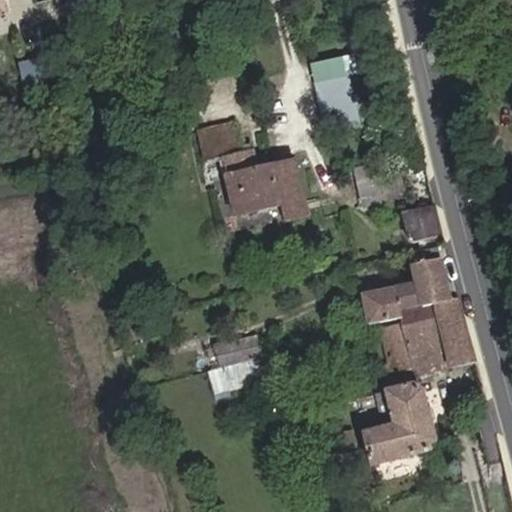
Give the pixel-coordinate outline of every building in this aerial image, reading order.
[(353,75),(320,80),(327,129),(360,124),(353,75)] [(287,166),(221,182),(229,218),(269,209),(274,228),(301,221),(287,166)] [(436,240),(427,210),(396,216),(403,248),(436,240)] [(399,319),(401,325),(448,314),(433,259),(408,265),(411,288),(359,298),(367,327),(399,319)] [(411,379),(471,361),(457,312),(448,314),(401,325),(380,330),(387,364),(375,367),(378,379),(409,372),(411,379)] [(216,344),(222,365),(210,369),(217,393),(268,378),(255,333),(216,344)] [(412,387),(385,395),(393,428),(380,431),(361,437),(370,468),(427,452),(435,445),(422,394),(412,387)] [(357,403),(354,390),(347,391),(350,404),(357,403)] [(393,428),(385,395),(372,399),(380,431),(393,428)] [(340,435),(345,454),(353,452),(349,433),(340,435)]
